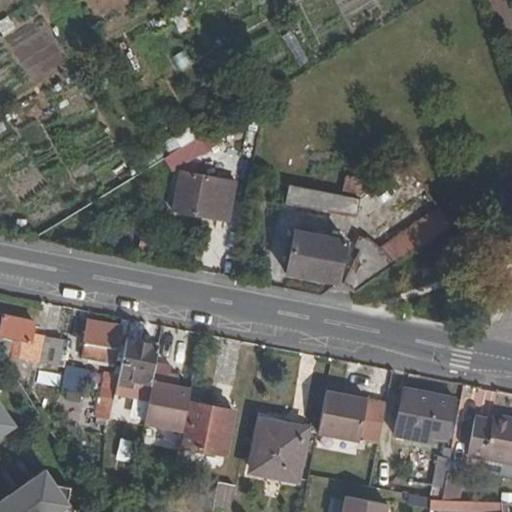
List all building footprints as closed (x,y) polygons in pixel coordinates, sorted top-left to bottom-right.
[(188,158),(208,147),(199,133),(180,145),(188,158)] [(237,182),(181,170),(175,206),(230,218),(237,182)] [(288,201),(358,214),(361,198),(291,185),(288,201)] [(450,224),(437,204),(382,243),(395,262),(450,224)] [(367,222),(346,283),(353,291),(395,262),(382,243),(367,222)] [(294,228),(286,270),(288,270),(339,281),(348,240),(294,228)] [(1,333),(0,332),(0,347),(41,355),(44,339),(32,337),(35,320),(5,314),(1,333)] [(90,320),(84,356),(107,360),(110,344),(119,346),(123,325),(90,320)] [(161,342),(127,337),(121,369),(116,393),(149,399),(155,372),(161,342)] [(61,342),(44,339),(41,355),(58,358),(61,342)] [(119,346),(110,344),(107,360),(116,361),(119,346)] [(64,384),(84,389),(88,372),(69,367),(64,384)] [(109,367),(104,394),(115,397),(116,393),(121,369),(109,367)] [(155,372),(149,399),(145,419),(185,428),(193,386),(179,383),(169,382),(170,375),(155,372)] [(180,377),(170,375),(169,382),(179,383),(180,377)] [(0,430),(14,422),(0,400),(0,388),(4,386),(0,379),(0,430)] [(344,385),(327,382),(318,430),(380,441),(387,402),(354,394),(343,392),(344,385)] [(355,388),(344,385),(343,392),(354,394),(355,388)] [(448,438),(456,399),(407,388),(397,433),(431,440),(432,435),(448,438)] [(102,399),(99,413),(111,415),(115,401),(102,399)] [(184,442),(227,451),(236,406),(214,402),(212,410),(191,406),(184,442)] [(288,420),(259,411),(257,422),(262,423),(282,428),(283,424),(287,425),(288,420)] [(474,412),(465,455),(511,464),(511,414),(494,411),(492,416),(474,412)] [(296,480),(307,430),(287,425),(283,424),(282,428),(262,423),(252,470),(296,480)] [(118,442),(116,462),(134,463),(135,443),(118,442)] [(450,460),(441,458),(435,485),(434,486),(444,488),(448,470),(450,460)] [(0,505),(0,511),(79,511),(71,510),(75,490),(59,487),(44,469),(0,505)] [(465,473),(448,470),(444,488),(441,500),(459,500),(465,473)] [(435,485),(412,480),(410,493),(432,498),(434,498),(441,500),(444,488),(434,486),(435,485)] [(404,506),(430,510),(432,498),(410,493),(406,493),(404,506)] [(382,511),(384,503),(343,494),(339,511),(382,511)]
